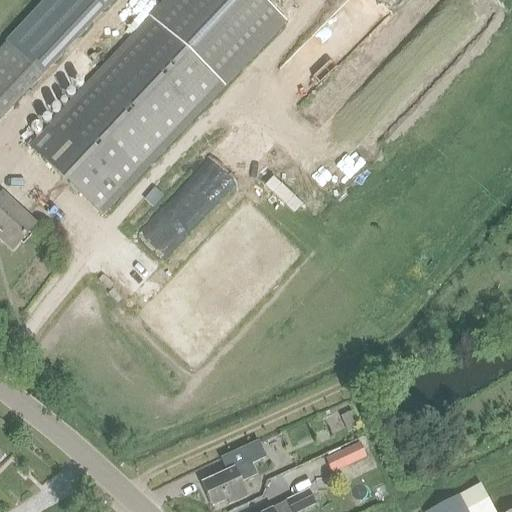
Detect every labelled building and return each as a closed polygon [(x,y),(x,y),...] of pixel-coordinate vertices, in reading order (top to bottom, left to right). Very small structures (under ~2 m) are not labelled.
[(47,0),(5,45),(40,78),(114,0),(47,0)] [(101,214),(223,86),(224,86),(285,22),(261,0),(168,0),(150,19),(150,20),(29,147),(101,214)] [(292,203),(313,222),(328,205),(307,186),(292,203)] [(0,245),(9,254),(34,227),(1,195),(0,195),(0,194),(0,245)] [(160,227),(173,245),(191,231),(178,214),(160,227)] [(165,262),(162,247),(155,249),(154,242),(138,246),(143,267),(165,262)] [(256,476),(251,465),(265,458),(258,442),(221,459),(221,460),(222,460),(222,459),(226,457),(232,471),(202,484),(201,484),(212,507),(212,506),(227,500),(229,505),(246,497),(240,483),(256,476)] [(359,445),(325,460),(331,473),(365,458),(359,445)] [(288,487),(294,499),(286,503),(270,511),(271,511),(268,511),(298,511),(300,511),(297,506),(329,491),(320,473),(288,487)] [(467,511),(459,496),(429,511),(467,511)]
